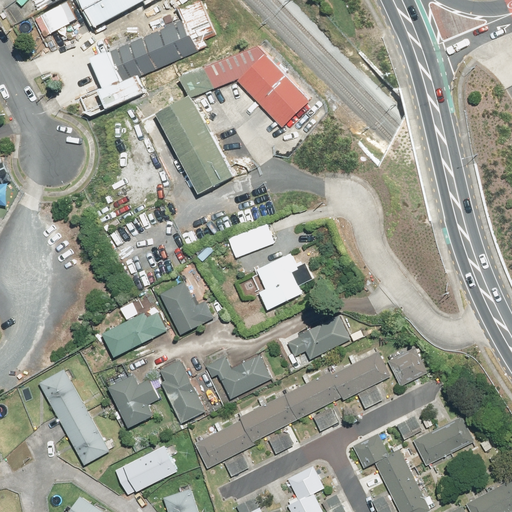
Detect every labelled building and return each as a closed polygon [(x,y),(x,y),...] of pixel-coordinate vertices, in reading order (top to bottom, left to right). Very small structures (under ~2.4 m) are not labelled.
[(163,0),(88,0),(105,30),(163,0)] [(145,74),(222,42),(204,0),(201,0),(163,16),(168,29),(98,58),(111,87),(106,90),(114,110),(153,94),(145,74)] [(70,3),(43,15),(51,33),(78,21),(70,3)] [(320,101),(273,55),(267,47),(197,73),(206,97),(245,83),(291,129),(320,101)] [(238,180),(197,98),(161,115),(203,198),(238,180)] [(275,220),(234,234),(242,257),(283,242),(275,220)] [(295,255),(248,277),(256,294),(264,290),(273,309),(312,290),(295,255)] [(186,282),(162,293),(183,336),(217,319),(208,300),(198,305),(186,282)] [(160,303),(110,327),(124,355),(174,332),(160,303)] [(343,310),(292,334),(301,353),(311,348),(318,361),(358,341),(343,310)] [(419,342),(392,356),(406,383),(433,369),(419,342)] [(233,350),(209,361),(217,378),(225,375),(236,398),(278,378),(265,350),(239,362),(233,350)] [(374,352),(330,375),(342,398),(344,401),(388,378),(374,352)] [(190,356),(162,369),(189,424),(217,411),(190,356)] [(72,365),(46,380),(92,462),(118,447),(72,365)] [(151,365),(115,382),(136,426),(166,412),(159,399),(166,396),(151,365)] [(329,371),(283,394),(297,420),(342,398),(330,375),(329,371)] [(374,387),(359,396),(366,408),(381,399),(374,387)] [(283,394),(240,416),(253,442),(297,420),(283,394)] [(331,408),(313,416),(321,432),(338,423),(331,408)] [(467,413),(418,438),(431,464),(481,438),(467,413)] [(397,427),(404,440),(422,430),(415,418),(397,427)] [(239,422),(200,442),(213,467),(252,446),(239,422)] [(384,430),(357,444),(369,467),(380,461),(406,511),(427,511),(436,507),(405,447),(395,452),(384,430)] [(287,431),(269,439),(276,453),(294,445),(287,431)] [(173,442),(122,465),(134,493),(185,470),(173,442)] [(225,464),(232,476),(249,468),(242,455),(225,464)] [(285,501),(290,511),(321,511),(315,498),(323,494),(310,467),(286,478),(295,496),(285,501)] [(511,482),(472,504),(475,511),(506,511),(511,509),(511,482)] [(205,511),(195,486),(168,496),(174,511),(205,511)] [(110,511),(86,494),(72,511),(110,511)] [(395,511),(387,495),(373,502),(377,511),(395,511)] [(257,496),(238,506),(240,511),(259,511),(264,510),(257,496)] [(344,511),(337,497),(324,504),(328,511),(344,511)]
